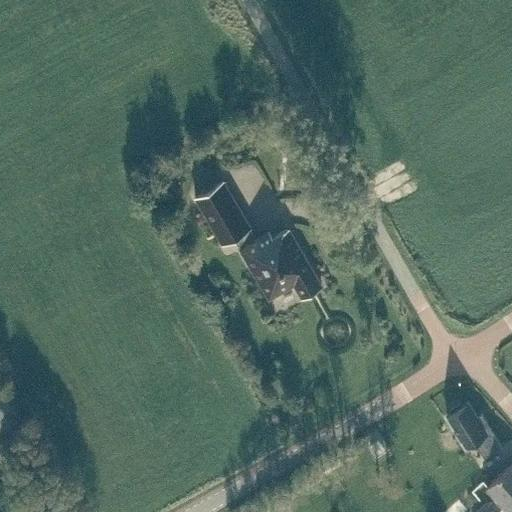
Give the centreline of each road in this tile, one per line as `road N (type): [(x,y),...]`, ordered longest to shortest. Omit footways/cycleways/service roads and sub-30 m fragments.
road 1 (unclassified): [(459,358),(438,335),(248,0)]
road 2 (tertiary): [(192,511),(459,358)]
